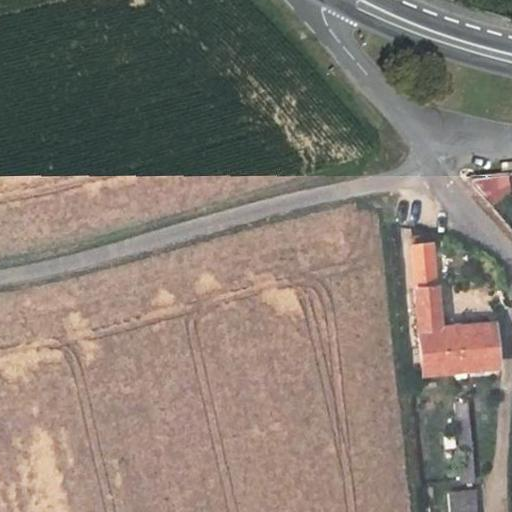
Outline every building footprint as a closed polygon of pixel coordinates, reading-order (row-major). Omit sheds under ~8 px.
[(511,163),(502,165),(502,172),(511,170),(511,163)] [(507,173),(476,175),(478,201),(508,200),(507,173)] [(452,377),(462,376),(461,372),(494,369),(491,323),(438,326),(430,243),(409,245),(420,376),(451,373),(452,377)] [(464,294),(464,304),(496,303),(496,293),(464,294)] [(466,400),(452,401),(460,483),(474,481),(466,400)] [(475,511),(474,489),(447,491),(448,511),(475,511)]
